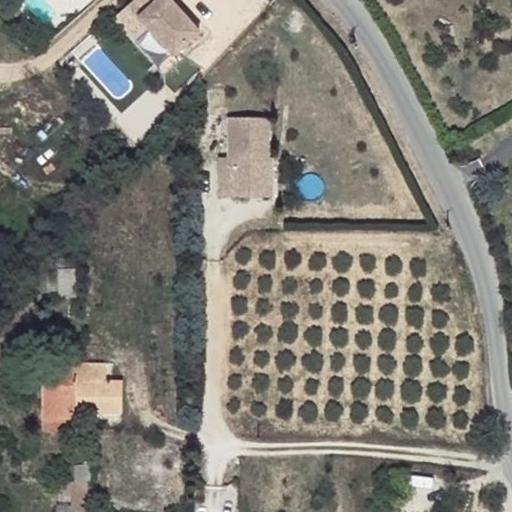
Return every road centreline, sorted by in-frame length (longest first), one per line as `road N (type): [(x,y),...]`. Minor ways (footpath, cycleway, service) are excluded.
road 1 (unclassified): [(342,0),(482,282),(508,408),(509,462)]
road 2 (residential): [(509,462),(219,448)]
road 3 (residential): [(212,265),(219,448)]
